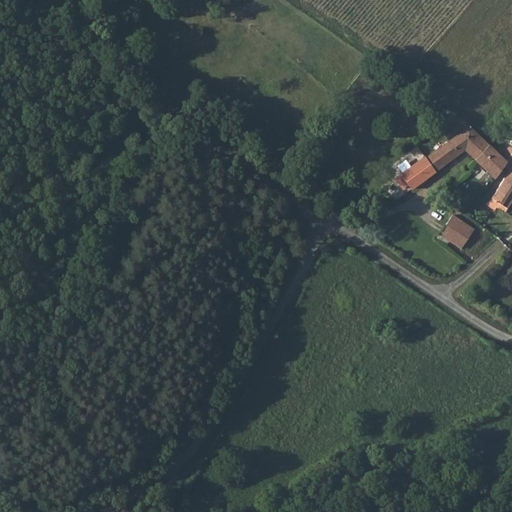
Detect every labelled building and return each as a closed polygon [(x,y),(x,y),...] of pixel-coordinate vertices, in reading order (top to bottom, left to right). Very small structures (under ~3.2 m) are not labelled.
[(464,149),(473,157),(486,144),(468,126),(426,155),(425,153),(422,155),(423,156),(434,171),(464,149)] [(504,162),(486,144),(473,157),(493,177),(504,162)] [(511,149),(509,147),(505,148),(504,149),(504,153),(508,156),(507,157),(511,160),(511,166),(485,206),(500,216),(511,197),(511,149)] [(434,171),(423,156),(393,177),(401,188),(406,184),(410,188),(434,171)] [(462,222),(452,214),(445,224),(455,231),(462,222)] [(455,231),(466,239),(472,229),(462,222),(455,231)] [(466,239),(455,231),(445,224),(438,233),(448,240),(460,248),(466,239)] [(444,245),(448,240),(438,233),(435,238),(444,245)]
